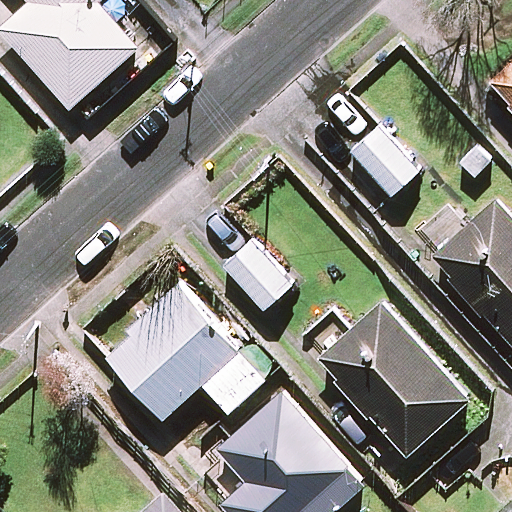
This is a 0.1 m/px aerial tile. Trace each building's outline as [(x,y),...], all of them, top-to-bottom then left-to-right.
[(33,0),(37,4),(8,31),(75,107),(142,48),(99,0),(33,0)] [(511,68),(496,84),(511,100),(511,68)] [(423,170),(380,123),(354,147),(397,194),(423,170)] [(511,215),(500,202),(439,255),(511,339),(511,215)] [(296,285),(257,240),(230,263),(269,308),(296,285)] [(271,376),(183,284),(110,353),(170,416),(208,381),(235,410),(271,376)] [(475,398),(386,301),(351,333),(324,357),(413,455),(475,398)] [(337,511),(370,483),(286,388),(224,443),(232,453),(206,476),(237,511),(337,511)]
